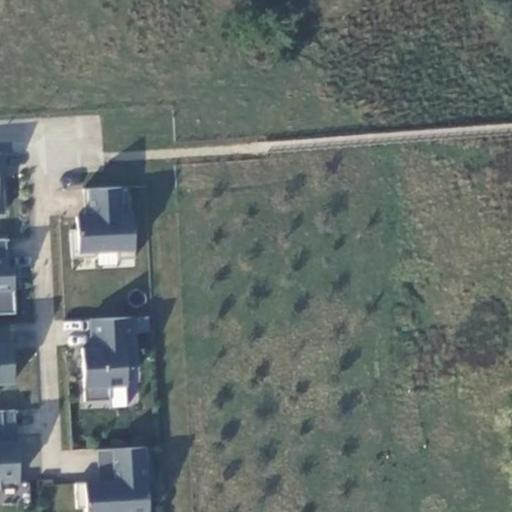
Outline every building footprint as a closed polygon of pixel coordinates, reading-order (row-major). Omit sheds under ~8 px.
[(75,216),(76,228),(70,229),(71,257),(94,256),(94,250),(116,249),(116,258),(133,257),(131,212),(121,213),(120,186),(82,188),(84,215),(75,216)] [(5,238),(0,237),(0,289),(12,289),(13,294),(14,294),(12,267),(7,267),(5,238)] [(81,346),(84,400),(110,398),(109,383),(126,382),(125,365),(135,364),(132,315),(89,317),(91,346),(81,346)] [(0,380),(13,380),(11,340),(0,340),(0,380)] [(0,408),(0,478),(19,477),(16,439),(4,440),(2,409),(0,408)] [(16,439),(15,408),(2,409),(4,440),(16,439)] [(148,511),(144,444),(112,446),(114,478),(75,481),(77,506),(85,505),(85,511),(148,511)]
